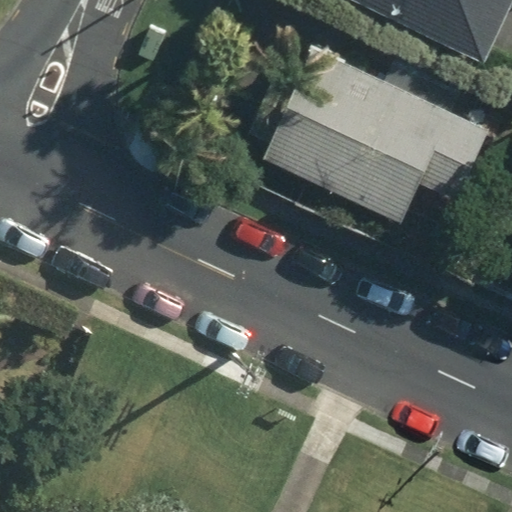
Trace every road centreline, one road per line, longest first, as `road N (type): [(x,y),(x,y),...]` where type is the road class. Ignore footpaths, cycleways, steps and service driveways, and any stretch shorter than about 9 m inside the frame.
road 1 (tertiary): [(511,401),(7,169)]
road 2 (residential): [(7,169),(84,0)]
